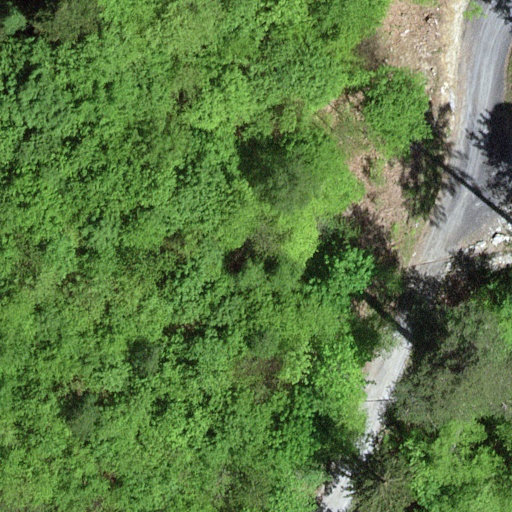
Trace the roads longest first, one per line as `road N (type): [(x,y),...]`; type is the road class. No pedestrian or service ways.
road 1 (track): [(511,181),(440,234),(327,511)]
road 2 (track): [(440,234),(511,14)]
